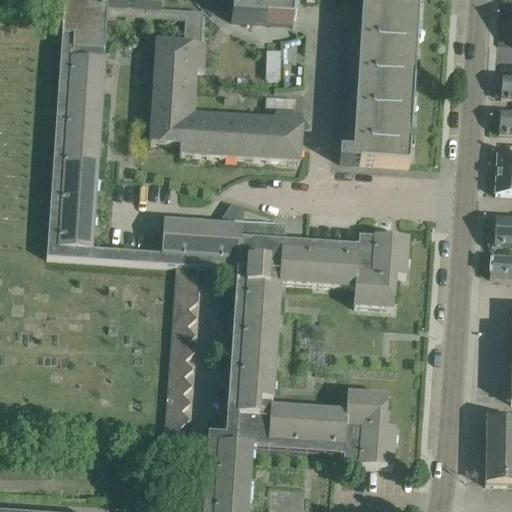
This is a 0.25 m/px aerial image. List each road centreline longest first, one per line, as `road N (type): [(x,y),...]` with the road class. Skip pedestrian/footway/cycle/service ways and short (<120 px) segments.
road 1 (tertiary): [(438,511),(464,207)]
road 2 (tertiary): [(464,207),(478,0)]
road 3 (unclassified): [(319,198),(330,7)]
road 4 (unclassified): [(464,207),(319,198)]
